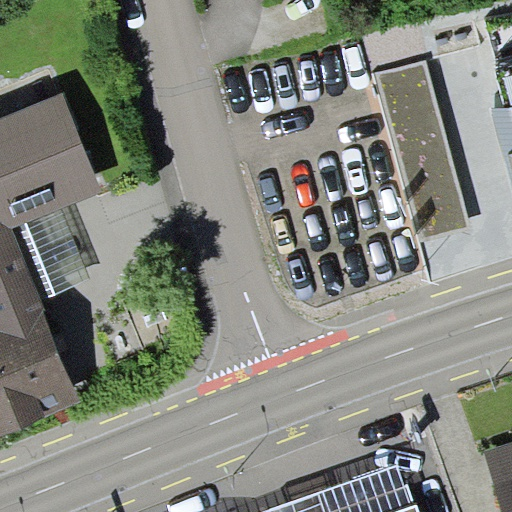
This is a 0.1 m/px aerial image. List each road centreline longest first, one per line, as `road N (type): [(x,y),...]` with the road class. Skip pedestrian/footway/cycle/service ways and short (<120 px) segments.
road 1 (unclassified): [(275,398),(170,0)]
road 2 (secondary): [(275,398),(0,508)]
road 3 (secondary): [(511,314),(275,398)]
